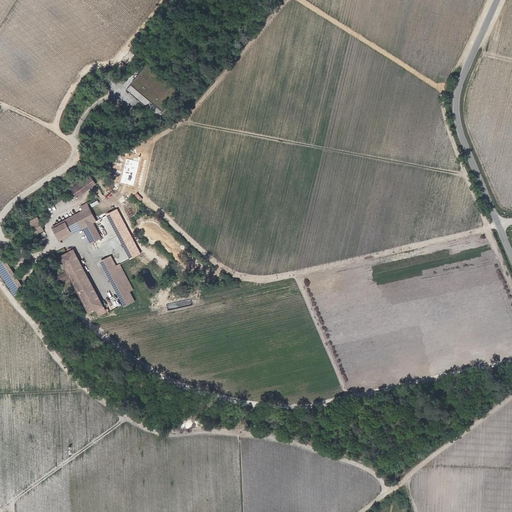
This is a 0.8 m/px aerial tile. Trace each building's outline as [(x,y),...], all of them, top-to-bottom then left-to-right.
[(114,137),(119,142),(126,134),(132,139),(154,114),(161,121),(182,96),(146,64),(125,89),(138,101),(117,125),(97,107),(87,118),(112,140),(114,137)] [(92,186),(95,184),(89,175),(86,178),(92,186)] [(71,188),(76,196),(92,186),(86,178),(71,188)] [(52,227),(59,240),(70,234),(69,232),(81,226),(82,228),(92,223),(96,221),(86,203),(80,206),(83,211),(52,227)] [(129,259),(141,253),(118,207),(107,213),(129,259)] [(35,233),(43,230),(37,217),(29,221),(35,233)] [(92,223),(82,228),(90,243),(101,238),(92,223)] [(81,226),(69,232),(70,234),(82,228),(81,226)] [(74,250),(60,258),(64,265),(78,258),(74,250)] [(2,255),(0,256),(0,272),(13,295),(23,289),(2,255)] [(110,257),(101,262),(107,273),(120,266),(119,265),(116,266),(110,257)] [(78,258),(64,265),(67,271),(70,277),(89,313),(103,306),(78,258)] [(107,273),(122,301),(131,296),(129,292),(132,290),(120,266),(107,273)] [(55,278),(58,284),(70,277),(67,271),(55,278)] [(122,301),(124,307),(134,301),(131,296),(122,301)]
